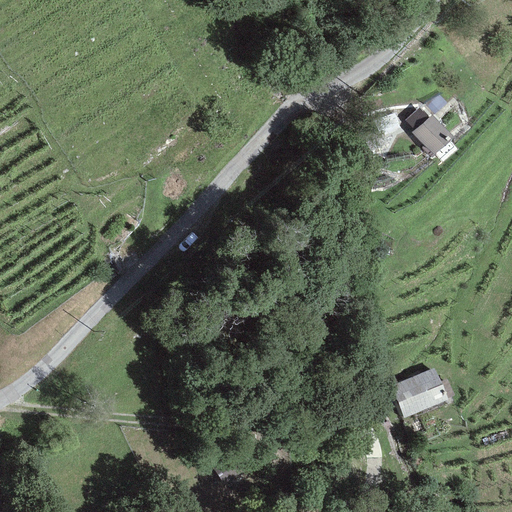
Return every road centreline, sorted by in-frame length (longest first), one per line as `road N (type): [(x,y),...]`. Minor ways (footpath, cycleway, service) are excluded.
road 1 (unclassified): [(0,408),(86,331),(297,104),(393,49),(432,0)]
road 2 (unknown): [(42,373),(56,390),(337,390),(361,422),(369,471),(344,511)]
